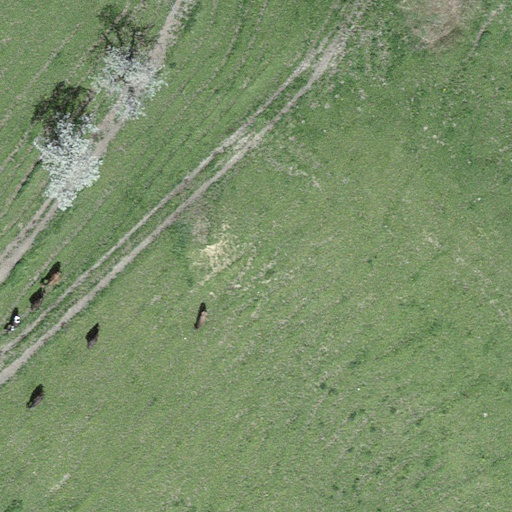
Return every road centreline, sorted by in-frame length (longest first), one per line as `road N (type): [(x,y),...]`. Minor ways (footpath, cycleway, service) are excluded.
road 1 (track): [(404,0),(0,373)]
road 2 (track): [(0,271),(139,83),(180,0)]
